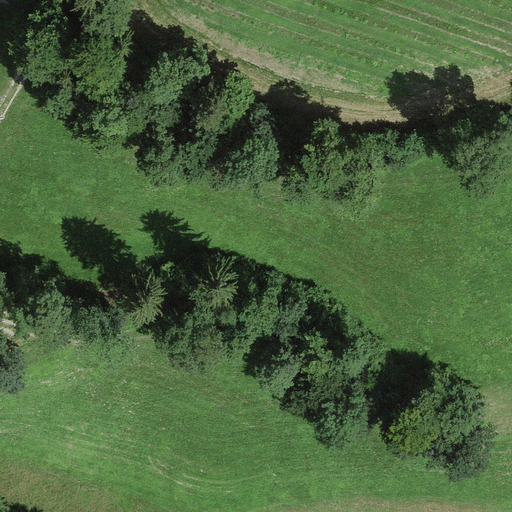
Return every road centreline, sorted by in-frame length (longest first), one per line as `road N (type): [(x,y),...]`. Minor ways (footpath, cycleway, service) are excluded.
road 1 (track): [(0,323),(73,335),(228,323),(266,336),(409,434),(468,447),(511,444)]
road 2 (track): [(4,0),(24,30),(26,60),(0,111)]
